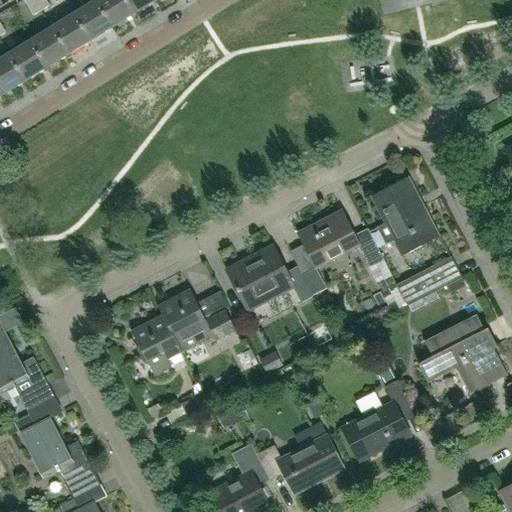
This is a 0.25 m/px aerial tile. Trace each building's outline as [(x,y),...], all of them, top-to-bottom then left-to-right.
[(40,11),(33,0),(21,0),(32,16),(40,11)] [(33,0),(40,11),(48,6),(44,0),(33,0)] [(94,0),(72,14),(89,41),(111,28),(94,0)] [(123,0),(94,0),(111,28),(133,15),(123,0)] [(155,1),(154,0),(123,0),(133,15),(155,1)] [(422,3),(421,0),(389,0),(392,10),(422,3)] [(89,41),(72,14),(50,27),(67,55),(89,41)] [(67,55),(50,27),(28,41),(45,69),(67,55)] [(28,41),(6,54),(23,82),(45,69),(28,41)] [(23,82),(6,54),(0,57),(0,92),(2,96),(23,82)] [(369,197),(383,224),(376,227),(384,244),(399,237),(407,253),(439,236),(423,206),(414,211),(409,202),(411,201),(400,180),(369,197)] [(340,212),(297,234),(314,268),(356,246),(367,269),(382,261),(366,229),(353,236),(340,212)] [(296,262),(307,257),(299,241),(289,246),(296,262)] [(285,273),(271,247),(226,271),(247,312),(292,288),(300,304),(312,297),(296,267),(285,273)] [(445,286),(459,279),(460,278),(450,258),(395,286),(406,306),(445,286)] [(459,279),(445,286),(449,294),(463,287),(459,279)] [(205,322),(195,302),(189,290),(156,307),(161,316),(161,315),(180,353),(211,337),(214,342),(234,332),(224,312),(205,322)] [(161,315),(161,316),(130,332),(153,376),(170,368),(166,361),(180,353),(161,315)] [(425,382),(454,367),(468,394),(494,380),(492,377),(504,371),(497,358),(500,356),(486,328),(483,330),(476,318),(424,344),(431,357),(417,364),(425,382)] [(20,364),(4,333),(0,324),(0,392),(12,386),(24,410),(52,396),(32,358),(20,364)] [(358,462),(409,435),(403,423),(415,417),(396,381),(383,388),(391,403),(341,429),(358,462)] [(353,398),(360,412),(378,403),(371,389),(353,398)] [(187,421),(210,409),(202,394),(179,406),(187,421)] [(65,448),(49,418),(19,434),(42,479),(57,471),(70,495),(97,481),(76,442),(65,448)] [(273,446),(255,455),(268,480),(281,474),(292,496),(343,469),(325,434),(279,458),(273,446)] [(246,473),(207,493),(217,511),(255,511),(256,511),(255,511),(258,511),(268,507),(268,508),(269,507),(258,486),(268,480),(255,455),(250,444),(235,451),(246,473)] [(511,511),(511,485),(498,492),(504,504),(501,505),(499,511),(511,511)] [(98,511),(93,502),(73,511),(98,511)]
